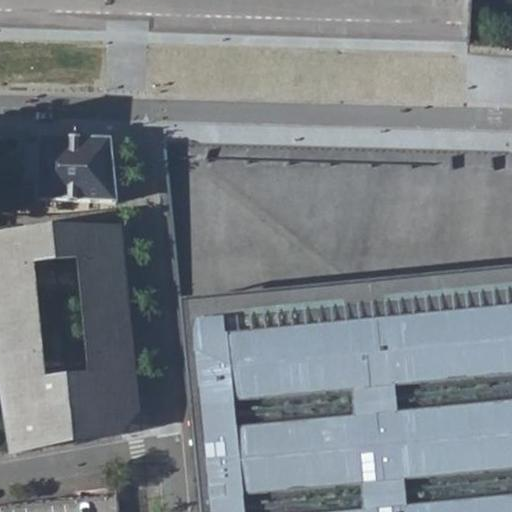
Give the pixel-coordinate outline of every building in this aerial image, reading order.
[(35,185),(34,202),(116,205),(109,142),(37,140),(36,147),(35,185)] [(35,185),(36,147),(23,147),(21,184),(35,185)] [(124,284),(119,231),(53,231),(0,237),(0,389),(13,456),(117,436),(136,410),(132,370),(124,284)] [(193,418),(201,511),(511,511),(511,263),(510,264),(226,290),(181,294),(193,418)] [(0,511),(115,511),(113,494),(8,503),(0,504),(0,511)]
